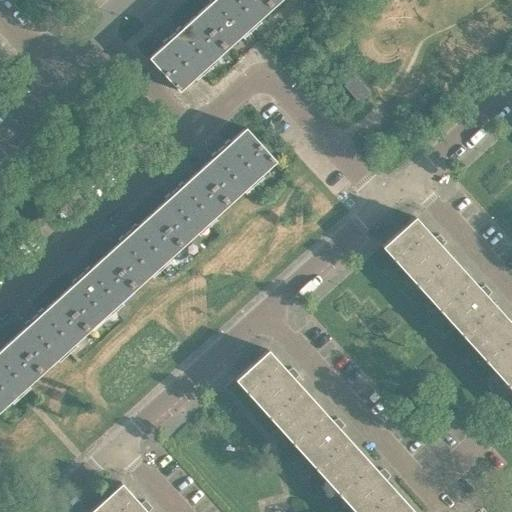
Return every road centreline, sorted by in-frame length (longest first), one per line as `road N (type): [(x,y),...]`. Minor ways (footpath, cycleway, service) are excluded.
road 1 (residential): [(453,511),(268,311)]
road 2 (residential): [(382,204),(262,72),(196,129)]
road 3 (residential): [(0,305),(196,129)]
road 4 (residential): [(124,438),(268,311)]
road 5 (residential): [(268,311),(382,204)]
road 6 (residential): [(511,283),(414,176)]
road 7 (residential): [(196,129),(96,31)]
road 8 (residential): [(414,176),(511,90)]
